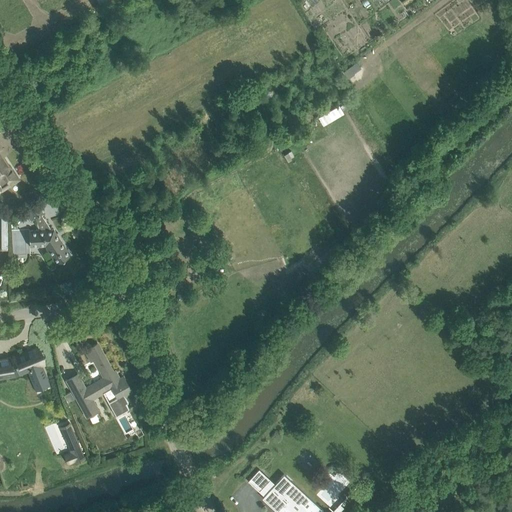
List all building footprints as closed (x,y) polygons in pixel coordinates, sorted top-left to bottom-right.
[(323,124),(345,114),(341,106),(319,115),(323,124)] [(0,186),(2,189),(5,187),(6,188),(12,184),(12,182),(17,179),(15,176),(15,174),(12,169),(10,168),(0,152),(0,149),(2,148),(0,146),(0,186)] [(37,203),(24,211),(30,221),(35,218),(39,230),(29,230),(30,246),(45,245),(57,264),(70,255),(54,229),(51,229),(41,214),(43,213),(37,203)] [(13,229),(13,254),(26,254),(26,229),(13,229)] [(84,386),(72,392),(86,417),(98,410),(92,400),(104,393),(103,392),(104,392),(112,387),(114,390),(118,399),(122,397),(124,395),(131,392),(126,382),(120,386),(117,381),(120,380),(115,370),(113,371),(97,343),(85,350),(90,359),(91,361),(97,358),(106,376),(85,387),(84,386)] [(11,357),(0,358),(0,379),(6,378),(16,376),(20,374),(18,370),(29,366),(31,373),(35,372),(38,379),(35,381),(38,388),(49,384),(49,385),(50,385),(42,365),(44,365),(44,364),(43,364),(37,347),(37,346),(11,357)] [(131,392),(124,395),(128,402),(135,398),(131,392)] [(70,425),(61,428),(71,451),(75,460),(83,457),(84,458),(85,458),(84,456),(70,422),(69,423),(70,425)] [(99,454),(97,448),(90,451),(92,457),(99,454)] [(270,479),(259,491),(264,496),(262,497),(277,511),(321,511),(323,510),(322,509),(320,511),(292,485),(293,484),(291,482),(285,489),(277,482),(275,484),(270,479)]
